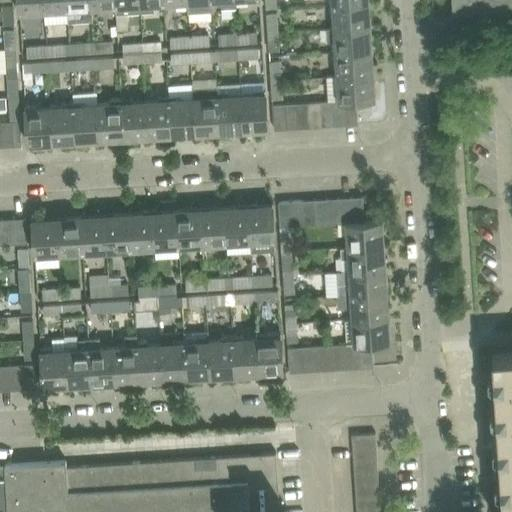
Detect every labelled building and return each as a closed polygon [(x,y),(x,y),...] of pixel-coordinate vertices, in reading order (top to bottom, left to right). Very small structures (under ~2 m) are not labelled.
[(32,10),(45,9),(43,0),(19,0),(21,14),(32,14),(32,10)] [(43,0),(45,9),(69,8),(68,0),(43,0)] [(80,7),(93,6),(92,0),(68,0),(69,11),(80,11),(80,7)] [(106,9),(117,8),(116,0),(92,0),(93,6),(106,5),(106,9)] [(116,0),(117,8),(117,13),(141,12),(140,0),(116,0)] [(140,0),(142,12),(154,11),(154,6),(165,5),(164,0),(140,0)] [(188,0),(190,11),(213,10),(213,2),(212,0),(188,0)] [(511,0),(454,0),(455,16),(506,13),(511,12),(511,0)] [(336,15),(337,27),(372,25),(371,17),(372,16),(370,16),(369,2),(370,2),(370,1),(332,4),(332,15),(336,15)] [(12,5),(4,5),(5,24),(16,23),(15,5),(12,5)] [(268,12),(269,32),(280,31),(279,12),(268,12)] [(334,41),(335,52),(373,49),(372,49),(371,35),(373,35),(373,34),(372,34),(372,25),(337,27),(327,28),(328,42),(334,41)] [(16,29),(5,29),(6,48),(17,47),(16,29)] [(280,31),(269,32),(270,51),(281,50),(280,31)] [(258,32),(239,33),(239,44),(258,43),(258,32)] [(239,44),(239,33),(219,34),(220,45),(239,44)] [(210,35),(191,36),(192,47),(211,46),(210,35)] [(192,47),(191,36),(172,37),(172,48),(192,47)] [(114,41),(95,42),(95,53),(115,52),(114,41)] [(162,41),(143,42),(144,51),(162,50),(162,41)] [(95,53),(95,42),(75,43),(76,54),(95,53)] [(124,43),(124,53),(144,51),(143,42),(124,43)] [(66,44),(47,45),(47,56),(66,54),(66,44)] [(47,56),(47,45),(27,46),(28,57),(47,56)] [(17,47),(6,48),(7,68),(8,72),(18,72),(17,47)] [(259,47),(240,48),(241,59),(260,58),(259,47)] [(240,48),(221,50),(221,61),(241,59),(240,48)] [(339,63),(340,76),(375,73),(375,65),(375,64),(373,64),(372,50),(373,50),(373,49),(335,52),(335,63),(339,63)] [(162,50),(144,51),(145,62),(163,61),(162,50)] [(211,50),(192,52),(193,63),(212,61),(211,50)] [(144,51),(124,53),(125,63),(145,62),(144,51)] [(193,63),(192,52),(172,53),(173,64),(193,63)] [(114,57),(96,58),(97,68),(115,67),(114,57)] [(96,58),(77,59),(78,69),(97,68),(96,58)] [(68,60),(49,61),(49,71),(69,70),(68,60)] [(271,61),(272,80),(283,79),(282,60),(271,61)] [(49,71),(49,61),(27,62),(28,72),(49,71)] [(18,72),(8,72),(9,96),(20,96),(18,72)] [(360,99),(373,98),(376,98),(376,96),(375,97),(374,83),(376,83),(376,82),(375,73),(340,76),(328,76),(329,100),(360,99)] [(283,79),(272,80),(273,99),(284,98),(283,79)] [(194,86),(195,98),(197,134),(206,134),(206,135),(207,135),(207,132),(221,131),(221,133),(222,133),(220,93),(219,85),(194,86)] [(256,94),(243,95),(245,131),(254,130),(255,131),(256,131),(256,129),(269,128),(269,130),(270,130),(267,89),(256,90),(256,94)] [(230,92),(220,93),(222,133),(223,133),(223,131),(235,130),(235,133),(236,133),(236,132),(245,131),(243,95),(230,96),(230,92)] [(182,95),(171,96),(174,136),(174,134),(187,133),(188,136),(189,136),(189,135),(197,134),(195,98),(182,99),(182,95)] [(20,96),(9,96),(11,120),(21,119),(20,96)] [(160,100),(147,101),(150,137),(158,137),(158,138),(159,138),(159,135),(173,134),(173,136),(174,136),(171,96),(160,96),(160,100)] [(134,98),(123,99),(126,139),(126,137),(140,136),(140,139),(142,139),(141,138),(150,137),(147,101),(135,102),(134,98)] [(361,99),(358,99),(359,117),(368,117),(373,110),(373,98),(361,99)] [(112,103),(99,104),(102,141),(110,140),(110,141),(112,141),(111,138),(125,137),(125,139),(126,139),(123,99),(112,99),(112,103)] [(346,99),(334,100),(335,124),(347,124),(346,99)] [(358,99),(346,99),(347,124),(359,123),(359,117),(358,99)] [(329,100),(322,101),(323,125),(335,124),(334,100),(329,100)] [(86,101),(75,102),(78,142),(79,142),(78,140),(92,139),(92,142),(93,142),(93,141),(102,141),(99,104),(86,105),(86,101)] [(322,101),(310,102),(311,126),(323,125),(322,101)] [(64,106),(52,107),(54,144),(63,143),(63,144),(64,144),(64,141),(77,140),(77,142),(78,142),(75,102),(64,102),(64,106)] [(310,102),(298,103),(299,127),(311,126),(310,102)] [(286,103),(274,104),(275,128),(287,127),(286,103)] [(298,103),(286,103),(287,127),(299,127),(298,103)] [(54,144),(52,107),(39,108),(38,104),(26,105),(29,145),(31,145),(31,144),(44,143),(44,145),(46,145),(45,144),(54,144)] [(11,120),(10,120),(11,145),(21,144),(22,144),(22,133),(21,119),(11,120)] [(10,122),(0,122),(0,147),(11,147),(10,122)] [(352,196),(354,221),(366,220),(364,195),(352,196)] [(330,222),(342,221),(340,196),(328,197),(330,222)] [(342,221),(349,221),(354,221),(352,196),(340,196),(342,221)] [(318,223),(330,222),(328,197),(316,198),(318,223)] [(305,223),(318,223),(316,198),(304,199),(305,223)] [(281,225),(293,224),(292,199),(280,200),(281,225)] [(293,224),(305,223),(304,199),(292,199),(293,224)] [(258,201),(250,202),(252,238),(252,250),(276,248),(275,240),(277,240),(275,220),(274,200),(273,200),(273,202),(259,203),(259,200),(258,200),(258,201)] [(226,203),(225,204),(228,244),(240,243),(239,239),(252,238),(250,202),(241,203),(241,201),(240,201),(240,204),(226,205),(226,203)] [(210,204),(202,205),(204,241),(217,240),(217,244),(228,244),(225,204),(225,205),(211,206),(211,203),(210,203),(210,204)] [(178,207),(180,247),(191,246),(191,242),(204,241),(202,205),(193,206),(193,204),(192,204),(192,207),(178,208),(178,207)] [(162,208),(153,208),(156,244),(169,244),(169,248),(180,247),(178,207),(177,207),(177,208),(163,209),(163,207),(162,207),(162,208)] [(130,210),(132,250),(144,249),(144,245),(156,244),(153,208),(145,209),(145,208),(144,208),(144,210),(130,211),(130,210)] [(114,211),(106,211),(108,248),(121,247),(121,251),(132,250),(130,210),(129,210),(129,211),(115,212),(115,210),(114,210),(114,211)] [(82,213),(84,253),(96,252),(96,248),(108,248),(106,211),(97,212),(97,211),(96,211),(96,213),(82,214),(82,213)] [(66,214),(58,215),(60,251),(73,250),(73,254),(84,253),(82,213),(81,213),(81,214),(67,215),(67,213),(66,213),(66,214)] [(60,251),(58,215),(49,215),(49,214),(48,214),(48,216),(34,217),(34,216),(33,216),(36,256),(48,255),(47,252),(60,251)] [(27,216),(15,217),(17,242),(29,241),(27,216)] [(15,217),(3,218),(5,243),(17,242),(15,217)] [(346,234),(347,245),(385,243),(386,243),(386,242),(385,242),(385,229),(386,229),(386,228),(385,220),(386,220),(386,218),(366,220),(354,221),(349,221),(350,234),(346,234)] [(282,233),(283,249),(293,249),(292,233),(282,233)] [(344,270),(352,269),(388,267),(388,259),(388,257),(386,257),(385,243),(347,245),(342,246),(344,270)] [(29,247),(18,248),(20,267),(30,266),(29,247)] [(294,255),(283,255),(285,273),(295,273),(294,255)] [(30,266),(20,267),(21,286),(31,285),(30,266)] [(344,270),(337,270),(339,294),(350,294),(390,291),(390,290),(388,290),(387,277),(389,276),(389,275),(388,267),(352,269),(344,270)] [(295,273),(285,273),(286,294),(296,293),(295,273)] [(273,274),(254,275),(255,285),(274,284),(274,282),(273,275),(273,274)] [(254,275),(235,276),(235,287),(255,285),(254,275)] [(225,276),(206,278),(207,288),(226,287),(225,276)] [(206,278),(187,279),(187,280),(187,289),(207,288),(206,278)] [(129,283),(110,284),(110,294),(129,293),(129,283)] [(177,283),(158,284),(159,294),(178,293),(177,283)] [(110,284),(91,285),(92,296),(110,294),(110,284)] [(158,284),(139,285),(140,295),(159,294),(158,284)] [(81,286),(62,287),(63,297),(82,296),(81,286)] [(62,287),(43,288),(44,298),(63,297),(62,287)] [(31,291),(21,291),(23,311),(33,310),(31,291)] [(274,291),(255,292),(256,301),(275,300),(274,291)] [(354,305),(355,318),(391,315),(391,307),(392,306),(391,305),(389,305),(388,292),(390,292),(390,291),(350,294),(339,294),(338,294),(339,306),(354,305)] [(255,292),(236,293),(236,302),(256,301),(255,292)] [(178,293),(159,294),(160,306),(179,305),(178,293)] [(159,294),(140,295),(140,309),(159,308),(159,306),(160,306),(159,294)] [(226,294),(207,295),(208,304),(227,303),(226,294)] [(207,295),(188,296),(189,305),(208,304),(207,295)] [(130,299),(111,300),(111,310),(130,309),(130,300),(130,299)] [(111,300),(92,301),(92,302),(92,311),(111,310),(111,300)] [(82,302),(63,303),(64,313),(83,312),(82,302)] [(63,303),(44,304),(44,306),(44,314),(64,313),(63,303)] [(286,303),(287,322),(299,321),(298,303),(286,303)] [(362,341),(374,341),(393,340),(393,338),(391,339),(391,325),(393,325),(393,323),(392,323),(391,315),(355,318),(347,318),(348,342),(350,342),(362,341)] [(33,319),(23,320),(24,339),(35,338),(33,319)] [(299,321),(287,322),(288,342),(300,342),(299,321)] [(209,329),(185,330),(186,337),(188,376),(189,376),(189,375),(202,374),(203,377),(204,376),(204,375),(212,375),(210,339),(209,329)] [(260,372),(269,371),(269,372),(270,372),(270,375),(285,374),(282,331),(258,332),(258,336),(260,372)] [(245,333),(234,334),(236,373),(237,373),(237,372),(251,371),(251,373),(252,373),(252,372),(260,372),(258,336),(245,337),(245,333)] [(127,344),(114,345),(117,381),(125,380),(125,382),(126,382),(126,379),(140,379),(140,380),(141,380),(138,340),(138,334),(126,335),(127,344)] [(223,338),(210,339),(212,375),(221,374),(221,375),(222,375),(222,373),(235,372),(235,373),(236,373),(234,334),(222,334),(223,338)] [(101,337),(90,338),(93,383),(93,387),(109,386),(108,383),(108,381),(117,381),(114,345),(102,346),(101,342),(101,337)] [(175,341),(162,342),(164,378),(173,377),(173,378),(174,378),(174,376),(188,375),(188,376),(186,337),(175,338),(175,341)] [(35,338),(24,339),(26,358),(36,358),(35,338)] [(79,348),(66,348),(69,384),(77,384),(77,385),(77,388),(93,387),(93,383),(90,338),(79,339),(79,344),(79,348)] [(149,339),(138,340),(141,380),(141,379),(141,378),(155,377),(155,380),(156,380),(156,378),(164,378),(162,342),(150,343),(149,339)] [(362,341),(350,342),(351,367),(363,366),(362,341)] [(374,341),(362,341),(363,366),(375,365),(374,341)] [(350,342),(348,342),(338,343),(339,368),(351,367),(350,342)] [(338,343),(326,344),(327,368),(339,368),(338,343)] [(314,344),(302,345),(303,370),(315,369),(314,344)] [(326,344),(314,344),(315,369),(327,368),(326,344)] [(69,384),(66,348),(54,349),(54,345),(42,346),(44,386),(46,386),(46,385),(59,384),(59,386),(60,386),(60,385),(69,384)] [(303,370),(302,345),(289,346),(291,371),(303,370)] [(511,511),(511,350),(494,351),(504,511),(511,511)] [(37,362),(25,363),(26,388),(38,387),(37,362)] [(25,363),(13,364),(14,389),(26,388),(25,363)] [(13,364),(1,365),(2,389),(14,389),(13,364)] [(352,433),(353,445),(377,444),(376,432),(352,433)] [(353,445),(354,458),(378,456),(377,444),(353,445)] [(230,511),(281,511),(277,451),(227,454),(230,511)] [(230,511),(227,454),(68,465),(67,459),(41,461),(43,511),(230,511)] [(354,458),(355,470),(379,469),(378,456),(354,458)] [(16,511),(43,511),(41,461),(14,462),(16,511)] [(0,511),(16,511),(14,462),(0,463),(0,511)] [(355,470),(356,483),(379,481),(379,469),(355,470)] [(356,483),(356,495),(380,494),(379,481),(356,483)] [(356,495),(357,508),(381,506),(380,494),(356,495)]
